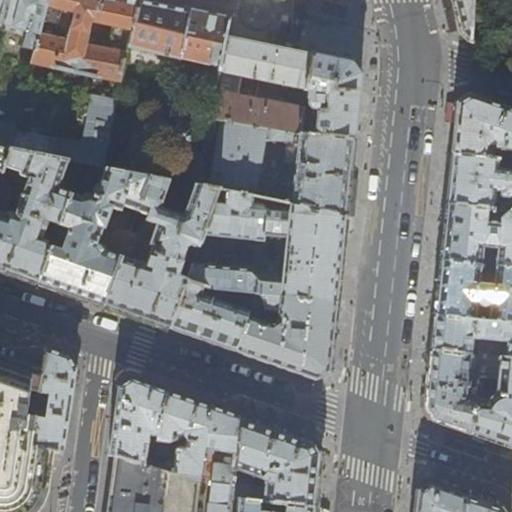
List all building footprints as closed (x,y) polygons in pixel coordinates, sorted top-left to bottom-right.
[(7,0),(1,26),(28,32),(24,48),(35,50),(47,0),(7,0)] [(47,0),(35,50),(32,63),(121,82),(129,46),(141,0),(139,0),(47,0)] [(129,46),(220,66),(226,37),(227,33),(227,32),(230,19),(180,9),(170,7),(141,0),(129,46)] [(452,0),(460,32),(469,43),(470,0),(452,0)] [(304,90),(311,55),(273,47),(266,45),(226,37),(220,66),(211,119),(219,120),(299,135),(300,135),(302,110),(236,96),(239,76),(304,90)] [(311,129),(311,136),(353,140),(356,108),(360,75),(350,63),(325,58),(321,57),(311,55),(304,90),(303,99),(308,99),(308,101),(308,104),(309,106),(312,108),(314,109),(318,110),(317,129),(311,129)] [(53,138),(48,158),(68,162),(70,162),(80,164),(104,168),(108,151),(118,100),(93,95),(85,139),(77,144),(53,138)] [(511,109),(510,109),(470,96),(457,104),(454,130),(452,155),(507,161),(508,150),(511,150),(511,109)] [(206,188),(216,190),(345,218),(349,179),(353,140),(311,136),(300,135),(299,135),(219,120),(206,188)] [(16,125),(0,122),(0,149),(10,151),(16,125)] [(10,151),(0,149),(0,171),(3,173),(5,167),(10,151)] [(48,158),(10,151),(5,167),(21,172),(20,173),(22,176),(30,179),(18,214),(15,213),(13,212),(10,213),(7,214),(6,215),(4,217),(0,215),(0,269),(2,270),(38,283),(52,246),(59,226),(70,194),(59,190),(68,162),(48,158)] [(511,211),(511,161),(507,161),(452,155),(449,183),(446,205),(492,210),(494,192),(499,192),(499,197),(501,198),(506,198),(504,211),(511,211)] [(80,164),(70,162),(69,168),(78,171),(80,164)] [(84,199),(70,194),(59,226),(70,230),(63,251),(52,246),(38,283),(69,294),(104,306),(122,258),(106,252),(106,249),(104,246),(102,245),(99,244),(104,229),(105,230),(113,209),(122,212),(124,207),(138,212),(150,177),(107,169),(97,198),(87,195),(85,195),(84,199)] [(170,329),(185,282),(186,280),(177,277),(182,262),(184,263),(187,261),(190,251),(195,252),(216,190),(206,188),(195,186),(184,215),(178,213),(180,209),(178,205),(172,203),(168,205),(167,209),(160,207),(169,180),(150,177),(138,212),(148,216),(145,222),(156,226),(149,246),(153,247),(146,266),(129,260),(132,251),(125,248),(122,258),(104,306),(137,317),(170,329)] [(235,352),(275,366),(316,380),(328,372),(332,338),(340,262),(344,229),(345,218),(216,190),(195,252),(186,280),(185,282),(202,287),(205,288),(233,290),(255,293),(255,295),(235,352)] [(443,233),(440,260),(511,268),(511,211),(504,211),(492,210),(446,205),(443,233)] [(437,292),(435,316),(511,324),(511,268),(440,260),(437,292)] [(185,282),(170,329),(190,336),(235,352),(255,295),(255,293),(233,290),(227,306),(216,302),(218,298),(213,297),(212,297),(211,300),(198,296),(202,287),(185,282)] [(433,333),(431,351),(469,355),(470,339),(506,343),(505,359),(511,359),(511,324),(435,316),(433,333)] [(34,417),(38,395),(43,363),(17,354),(0,347),(0,511),(38,511),(39,511),(42,507),(45,501),(47,496),(49,490),(52,467),(54,450),(31,444),(34,417)] [(43,363),(38,395),(44,397),(44,399),(48,400),(45,418),(34,417),(31,444),(54,450),(63,452),(70,406),(74,379),(76,370),(71,363),(68,357),(45,349),(44,350),(43,363)] [(445,425),(471,434),(475,395),(477,378),(480,356),(469,355),(431,351),(428,379),(425,408),(433,421),(445,425)] [(475,395),(471,434),(488,440),(511,448),(511,359),(505,359),(480,356),(477,378),(497,380),(496,394),(494,394),(492,395),(490,397),(488,399),(488,401),(481,401),(482,396),(475,395)] [(146,435),(156,436),(167,391),(149,385),(130,378),(117,386),(112,422),(108,455),(114,457),(151,469),(152,461),(143,460),(146,435)] [(203,448),(210,406),(184,397),(167,391),(156,436),(152,461),(151,469),(159,471),(162,453),(164,454),(166,444),(168,444),(182,438),(185,442),(183,450),(178,448),(175,450),(171,475),(197,483),(203,448)] [(233,454),(239,417),(224,411),(210,406),(203,448),(225,452),(223,467),(213,465),(207,511),(226,511),(228,498),(233,454)] [(311,442),(277,430),(239,417),(233,454),(228,498),(238,499),(314,507),(317,481),(317,477),(320,454),(311,442)] [(161,511),(167,474),(159,471),(151,469),(114,457),(110,483),(105,511),(161,511)] [(463,511),(465,495),(433,484),(429,483),(416,491),(414,511),(463,511)] [(503,511),(501,508),(473,498),(465,495),(463,511),(503,511)] [(313,511),(314,507),(238,499),(236,511),(313,511)]
